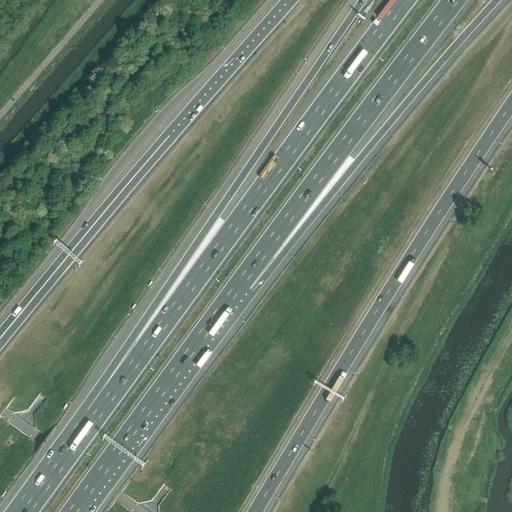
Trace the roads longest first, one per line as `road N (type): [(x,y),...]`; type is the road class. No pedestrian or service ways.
road 1 (motorway): [(404,0),(93,414)]
road 2 (motorway): [(360,0),(93,414)]
road 3 (motorway): [(255,511),(511,103)]
road 4 (motorway): [(290,0),(0,338)]
road 5 (motorway): [(243,285),(497,0)]
road 6 (motorway): [(243,285),(454,0)]
road 7 (motorway): [(77,511),(243,285)]
road 8 (motorway): [(93,414),(22,511)]
